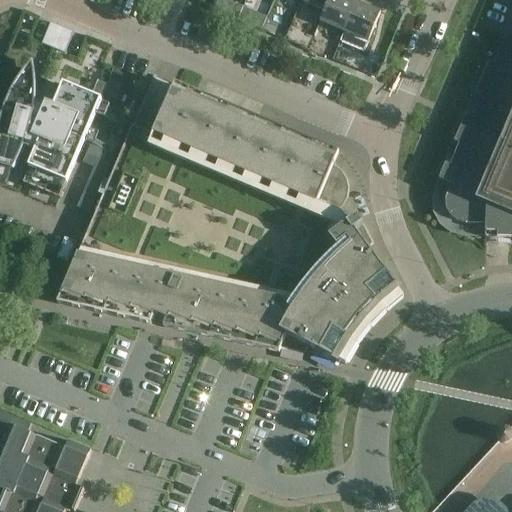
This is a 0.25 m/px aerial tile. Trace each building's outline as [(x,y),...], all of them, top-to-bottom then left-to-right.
[(301,0),(301,2),(324,12),(328,0),(301,0)] [(320,23),(344,33),(356,3),(348,0),(328,0),(324,12),(320,23)] [(356,3),(344,33),(340,43),(364,53),(380,14),(356,3)] [(50,24),(41,45),(65,55),(74,33),(50,24)] [(511,43),(504,40),(493,64),(488,62),(475,92),(480,94),(471,115),(467,113),(454,143),(459,145),(450,166),(445,164),(439,180),(442,181),(434,201),(435,213),(442,224),(452,232),(464,235),(485,235),(485,239),(486,239),(486,234),(497,234),(497,239),(511,239),(511,43)] [(89,42),(85,52),(90,55),(95,45),(89,42)] [(98,47),(94,56),(100,59),(104,49),(98,47)] [(0,124),(0,165),(14,170),(19,161),(24,149),(35,153),(30,167),(38,171),(31,188),(60,199),(66,184),(64,183),(70,169),(72,170),(100,101),(63,86),(61,91),(52,91),(52,90),(41,88),(41,91),(36,92),(35,81),(34,74),(33,73),(32,72),(31,72),(30,71),(29,71),(28,72),(27,72),(26,73),(22,77),(14,90),(8,103),(2,117),(0,124)] [(112,71),(109,79),(121,84),(124,76),(112,71)] [(91,97),(100,101),(107,85),(97,82),(91,97)] [(202,96),(197,107),(170,95),(153,136),(133,127),(60,300),(152,321),(153,316),(165,321),(164,324),(280,349),(303,354),(304,354),(308,348),(339,365),(350,344),(365,324),(380,309),(398,293),(400,292),(366,248),(372,245),(357,218),(348,225),(338,211),(342,208),(346,199),(348,190),(346,181),(341,173),(333,167),(334,164),(253,130),(258,120),(202,96)] [(86,154),(83,163),(94,168),(94,167),(95,166),(98,159),(86,154)] [(95,166),(94,167),(107,172),(110,164),(98,159),(95,166)] [(94,168),(91,174),(103,179),(107,172),(94,167),(94,168)] [(91,174),(88,182),(100,187),(103,179),(91,174)] [(88,182),(85,190),(97,195),(100,187),(88,182)] [(85,190),(81,198),(94,203),(97,195),(85,190)] [(81,198),(77,208),(89,213),(94,203),(81,198)] [(65,238),(56,259),(67,263),(76,243),(65,238)] [(76,488),(85,467),(91,452),(69,442),(65,450),(30,435),(34,427),(0,413),(0,511),(65,511),(66,510),(70,511),(75,511),(84,491),(76,488)] [(497,437),(497,438),(498,441),(499,442),(500,443),(501,443),(502,444),(503,444),(504,444),(505,444),(506,444),(507,444),(508,443),(509,443),(510,442),(511,441),(511,440),(511,439),(511,433),(511,432),(511,431),(510,431),(510,430),(509,430),(509,429),(508,429),(507,429),(507,428),(506,428),(505,428),(504,428),(503,428),(502,428),(502,429),(501,429),(500,429),(499,430),(498,431),(498,432),(497,433),(497,434),(497,435),(496,436),(496,437),(497,437)]
